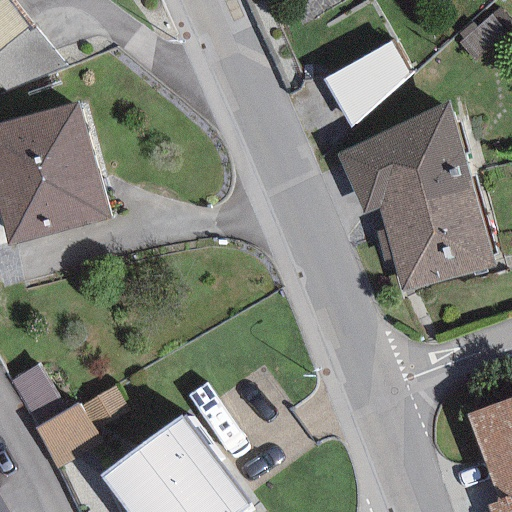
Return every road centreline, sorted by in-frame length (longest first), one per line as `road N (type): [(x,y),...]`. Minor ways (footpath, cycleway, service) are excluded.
road 1 (residential): [(212,0),(373,391)]
road 2 (residential): [(373,391),(511,335)]
road 3 (residential): [(373,391),(409,511)]
